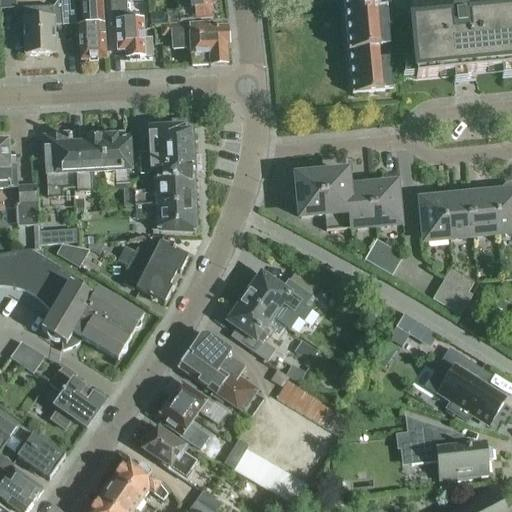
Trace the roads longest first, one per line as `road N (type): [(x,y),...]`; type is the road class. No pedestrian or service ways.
road 1 (residential): [(252,156),(197,300),(54,511)]
road 2 (residential): [(256,89),(0,101)]
road 3 (residential): [(252,156),(411,140)]
